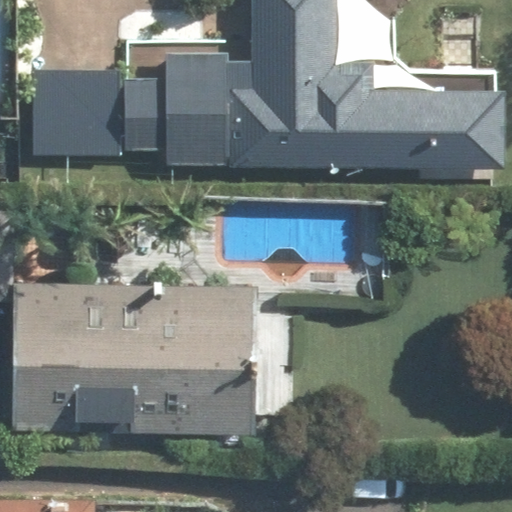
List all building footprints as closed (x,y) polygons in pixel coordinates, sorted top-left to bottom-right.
[(339,84),(338,0),(255,0),(256,56),(225,56),(225,48),(170,49),(170,74),(125,74),(126,144),(171,144),(172,161),(507,158),(506,83),(339,84)] [(118,153),(121,68),(36,65),(33,150),(118,153)] [(13,220),(0,219),(0,302),(9,302),(13,220)] [(255,279),(19,277),(17,419),(254,422),(255,279)] [(0,511),(94,511),(94,496),(0,497),(0,511)]
